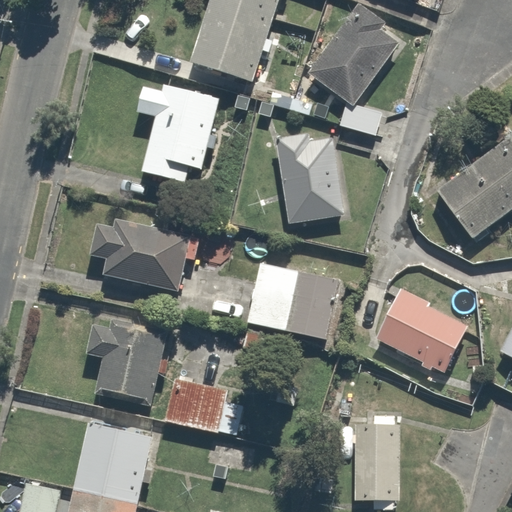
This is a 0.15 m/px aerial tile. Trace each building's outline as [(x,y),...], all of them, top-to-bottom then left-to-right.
[(206,0),(188,62),(249,80),(271,0),(206,0)] [(383,109),(354,99),(393,41),(377,30),(383,21),(353,0),(351,0),(302,74),(336,97),(329,119),(374,135),(383,109)] [(155,115),(141,170),(193,183),(214,96),(163,83),(161,88),(140,83),(134,110),(155,115)] [(309,143),(307,132),(273,137),(286,223),(342,214),(331,140),(309,143)] [(511,133),(435,194),(473,242),(511,210),(511,133)] [(187,222),(110,213),(108,223),(92,221),(87,258),(104,260),(102,280),(179,289),(187,222)] [(279,366),(288,331),(323,339),(338,279),(258,260),(243,320),(235,356),(279,366)] [(462,319),(398,288),(373,339),(437,370),(462,319)] [(511,356),(511,317),(497,350),(511,356)] [(98,356),(92,396),(150,405),(162,333),(86,321),(81,353),(98,356)] [(249,391),(169,375),(160,421),(240,437),(249,391)] [(135,511),(152,426),(86,413),(71,488),(24,479),(17,511),(135,511)] [(396,424),(351,424),(350,503),(395,504),(396,424)]
